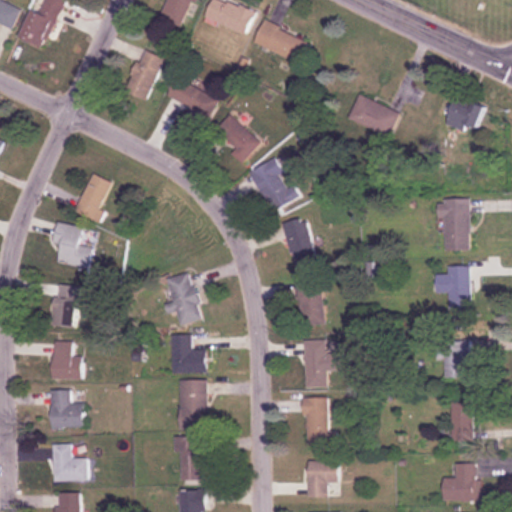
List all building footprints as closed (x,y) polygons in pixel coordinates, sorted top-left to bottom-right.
[(23,8),(2,0),(0,0),(0,25),(13,31),(23,8)] [(66,0),(45,0),(40,13),(31,9),(19,37),(46,48),(66,0)] [(185,26),(195,0),(168,0),(161,17),(185,26)] [(246,35),(256,12),(230,0),(212,0),(205,16),(246,35)] [(255,44),(301,62),(309,39),(264,22),(255,44)] [(125,90),(147,100),(166,58),(144,48),(125,90)] [(186,118),(204,127),(218,98),(176,77),(167,95),(191,107),(186,118)] [(350,118),(392,136),(401,112),(360,95),(350,118)] [(467,124),(478,128),(485,106),(456,96),(446,124),(465,131),(467,124)] [(262,143),(230,114),(215,131),(235,149),(232,153),(243,163),(262,143)] [(299,196),(277,157),(251,171),(274,211),(299,196)] [(76,211),(100,221),(105,210),(100,208),(112,181),(93,173),(76,211)] [(445,216),(445,250),(471,250),(471,201),(439,201),(439,216),(445,216)] [(283,222),(294,266),(317,261),(306,217),(283,222)] [(58,262),(90,268),(94,247),(80,244),(84,225),(58,220),(54,242),(62,244),(58,262)] [(449,265),(449,273),(437,273),(437,294),(472,294),(472,265),(449,265)] [(166,303),(168,314),(178,312),(180,324),(202,319),(192,272),(168,278),(174,302),(166,303)] [(80,285),(56,283),(53,326),(77,327),(80,285)] [(321,286),(298,290),(304,326),(327,323),(321,286)] [(192,334),(173,334),(173,372),(207,372),(207,349),(192,349),(192,334)] [(83,379),(83,354),(74,354),(74,340),(54,340),(54,379),(83,379)] [(305,340),(305,387),(330,387),(330,340),(305,340)] [(471,340),(444,340),(444,378),(471,378),(471,340)] [(181,379),(181,428),(208,428),(208,379),(181,379)] [(72,389),(52,389),(52,428),(85,428),(85,402),(72,402),(72,389)] [(306,443),(338,443),(338,430),(329,430),(329,397),(305,397),(306,443)] [(453,401),(453,439),(475,439),(475,401),(453,401)] [(55,443),(55,480),(89,480),(89,458),(74,458),(74,443),(55,443)] [(329,497),(329,481),(340,481),(340,460),(308,460),(308,497),(329,497)] [(480,500),(480,462),(457,462),(457,477),(445,476),(444,499),(480,500)] [(57,511),(82,511),(82,492),(58,492),(57,511)] [(181,511),(202,511),(203,494),(181,494),(181,511)]
